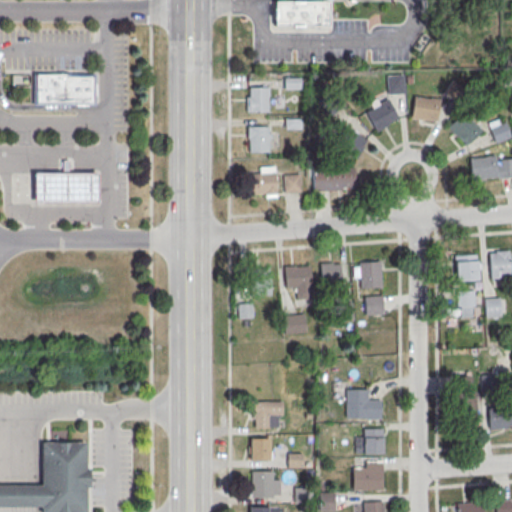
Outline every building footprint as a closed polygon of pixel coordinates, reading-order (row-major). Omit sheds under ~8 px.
[(327,25),(327,0),(272,0),(272,25),(290,25),(290,26),(301,26),(301,25),(327,25)] [(32,105),(95,105),(95,73),(33,73),(32,105)] [(284,89),(299,89),(299,77),(284,77),(284,89)] [(246,111),(267,111),(267,87),(246,87),(246,111)] [(412,94),(438,98),(435,119),(409,116),(412,94)] [(364,111),(374,130),(397,119),(387,99),(364,111)] [(481,129),(463,110),(446,127),(465,146),(481,129)] [(511,134),(502,116),(486,124),(497,143),(511,134)] [(246,152),(268,152),(268,125),(246,125),(246,152)] [(333,141),(355,157),(366,142),(345,125),(333,141)] [(511,154),(468,156),(469,179),(511,176),(511,154)] [(353,167),(311,168),(312,189),(354,188),(353,167)] [(275,169),(248,169),(248,193),(275,193),(275,169)] [(97,202),(97,172),(33,172),(33,202),(97,202)] [(299,191),(299,174),(283,174),(283,191),(299,191)] [(487,250),(508,249),(509,277),(489,278),(487,250)] [(453,253),(474,252),(475,280),(455,281),(453,253)] [(380,287),(380,261),(355,261),(355,287),(380,287)] [(340,262),(319,262),(319,282),(340,282),(340,262)] [(309,295),(309,265),(284,265),(284,287),(294,287),(294,295),(309,295)] [(268,268),(251,268),(251,295),(268,295),(268,268)] [(473,316),(473,290),(456,290),(456,316),(473,316)] [(381,295),(363,296),(364,314),(382,313),(381,295)] [(484,298),(484,316),(500,316),(500,298),(484,298)] [(283,332),(304,332),(304,314),(283,314),(283,332)] [(473,376),(456,376),(456,425),(473,425),(473,376)] [(344,388),(365,388),(365,414),(344,414),(344,388)] [(250,427),(281,427),(281,400),(250,400),(250,427)] [(511,427),(511,409),(487,410),(487,428),(511,427)] [(354,437),(354,453),(382,453),(382,428),(362,428),(362,437),(354,437)] [(268,459),(268,437),(248,437),(248,459),(268,459)] [(40,442),(82,441),(82,467),(87,467),(87,486),(83,486),(83,511),(40,511),(40,505),(0,505),(0,483),(40,483),(40,442)] [(286,466),(298,466),(298,453),(286,453),(286,466)] [(380,489),(380,460),(361,460),(361,469),(351,469),(351,489),(380,489)] [(249,470),(270,470),(270,495),(249,495),(249,470)] [(333,492),(319,492),(319,510),(333,510),(333,492)] [(510,511),(510,499),(493,499),(493,511),(510,511)] [(382,511),(382,501),(362,501),(361,511),(382,511)]
